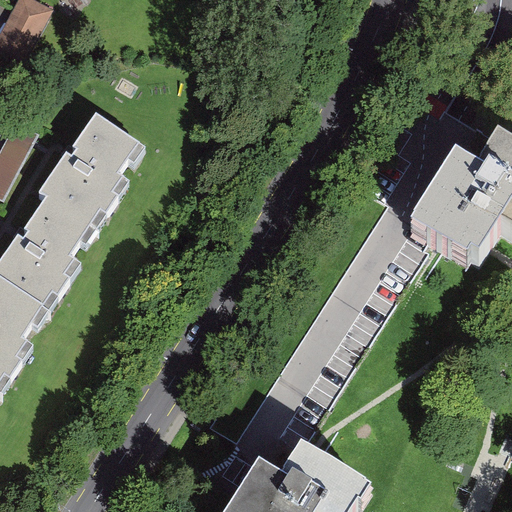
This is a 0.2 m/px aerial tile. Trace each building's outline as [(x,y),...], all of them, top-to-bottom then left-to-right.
[(0,66),(20,77),(55,12),(31,0),(21,0),(19,3),(15,11),(0,39),(0,66)] [(147,148),(94,113),(71,147),(77,151),(71,159),(64,154),(37,194),(46,200),(26,230),(31,233),(27,240),(23,245),(16,240),(0,264),(0,281),(0,395),(28,351),(18,345),(29,327),(39,333),(81,268),(67,259),(77,245),(88,252),(108,219),(131,185),(117,176),(127,162),(135,167),(147,148)] [(12,131),(0,153),(0,199),(5,202),(36,144),(12,131)] [(511,154),(502,148),(483,179),(460,164),(413,239),(471,276),(475,270),(486,276),(507,242),(511,245),(511,154)] [(364,511),(365,510),(367,511),(373,511),(384,496),(307,447),(289,476),(266,462),(247,492),(234,511),(364,511)]
